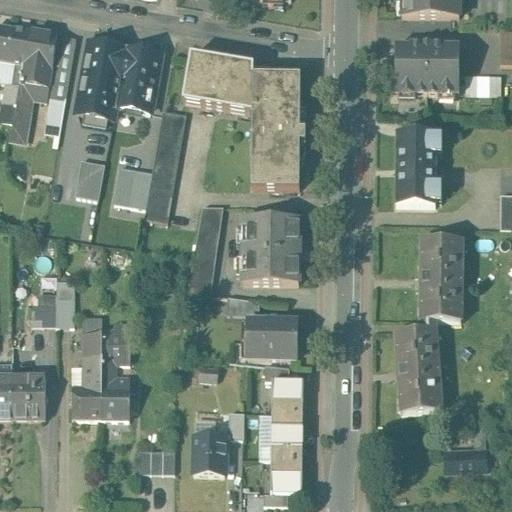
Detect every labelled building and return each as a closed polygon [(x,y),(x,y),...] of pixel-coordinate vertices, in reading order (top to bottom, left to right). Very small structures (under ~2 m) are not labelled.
[(465,0),(404,0),(404,24),(465,25),(465,0)] [(28,35),(0,30),(0,64),(15,68),(12,88),(19,89),(20,85),(28,35)] [(511,33),(501,33),(501,68),(511,68),(511,33)] [(56,40),(28,35),(20,85),(28,87),(29,86),(31,70),(39,72),(38,77),(45,78),(46,73),(50,74),(56,40)] [(63,42),(56,83),(53,83),(50,101),(65,104),(66,102),(76,44),(63,42)] [(444,48),(410,47),(410,50),(395,49),(395,99),(459,100),(459,50),(444,50),(444,48)] [(126,53),(95,48),(92,63),(83,62),(80,77),(105,81),(100,109),(116,111),(121,86),(120,86),(126,53)] [(155,57),(126,52),(126,53),(120,86),(121,86),(137,89),(136,100),(147,102),(155,57)] [(300,81),(254,80),(254,70),(191,59),(182,107),(253,119),(253,114),(256,114),(256,170),(252,170),(251,194),(299,194),(299,168),(300,147),(305,147),(305,135),(300,135),(300,108),(300,81)] [(502,99),(502,79),(460,79),(460,99),(502,99)] [(28,87),(20,85),(19,89),(12,128),(12,129),(27,132),(34,87),(29,86),(28,87)] [(5,87),(2,108),(0,107),(0,125),(12,128),(19,89),(12,88),(5,87)] [(65,104),(50,101),(44,137),(59,140),(62,122),(65,104)] [(76,104),(66,102),(65,104),(62,122),(73,124),(76,104)] [(100,109),(76,104),(73,124),(112,131),(116,111),(100,109)] [(163,116),(144,224),(167,227),(186,120),(163,116)] [(73,124),(62,122),(59,140),(57,151),(73,154),(76,138),(109,144),(112,131),(73,124)] [(436,139),(397,138),(396,211),(435,211),(436,139)] [(80,165),(77,201),(101,203),(104,167),(80,165)] [(511,200),(500,200),(500,235),(511,235),(511,200)] [(202,211),(187,295),(210,298),(223,212),(202,211)] [(299,224),(243,224),(242,289),(299,289),(299,224)] [(462,245),(422,244),(420,327),(422,327),(422,326),(433,327),(435,327),(460,327),(461,294),(462,294),(462,278),(461,278),(462,245)] [(76,330),(75,285),(58,285),(58,297),(36,298),(37,331),(76,330)] [(82,377),(73,377),(72,425),(100,425),(101,425),(101,392),(101,375),(102,335),(102,323),(80,323),(83,340),(82,377)] [(297,326),(259,326),(258,346),(247,346),(247,363),(296,364),(297,326)] [(434,335),(421,336),(421,335),(420,335),(420,336),(395,337),(401,419),(441,416),(439,384),(440,384),(439,367),(438,367),(435,334),(434,334),(434,335)] [(130,335),(102,335),(101,375),(109,375),(109,369),(129,370),(130,335)] [(129,370),(109,369),(109,375),(101,375),(101,392),(123,393),(123,388),(129,388),(129,370)] [(289,373),(265,370),(265,386),(272,386),(289,386),(289,373)] [(217,373),(201,372),(200,384),(216,385),(217,373)] [(45,424),(45,380),(12,381),(12,385),(12,425),(45,424)] [(0,424),(12,425),(12,385),(0,384),(0,424)] [(289,386),(272,386),(271,406),(272,406),(271,419),(302,420),(303,407),(303,386),(289,386)] [(123,393),(101,392),(101,425),(129,425),(129,388),(123,388),(123,393)] [(243,418),(229,417),(229,444),(243,444),(243,418)] [(302,420),(271,419),(271,431),(302,432),(302,420)] [(496,428),(473,429),(474,443),(497,441),(496,428)] [(271,431),(271,452),(271,465),(302,465),(302,453),(302,452),(303,432),(302,432),(271,431)] [(422,435),(396,437),(397,449),(423,447),(422,435)] [(225,442),(196,442),(194,479),(224,479),(225,442)] [(175,456),(139,455),(139,478),(174,479),(175,456)] [(484,456),(445,458),(446,478),(485,476),(484,457),(484,456)] [(302,465),(271,465),(271,478),(270,478),(270,498),(287,499),(302,499),(302,478),(302,465)] [(270,498),(264,498),(263,510),(287,511),(287,499),(270,498)]
